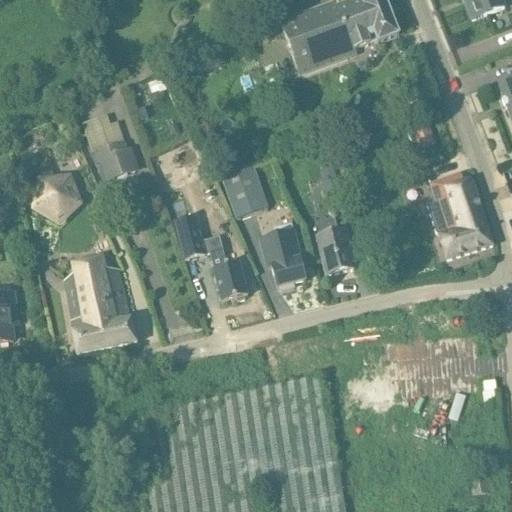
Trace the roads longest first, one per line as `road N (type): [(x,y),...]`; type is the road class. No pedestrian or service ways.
road 1 (unclassified): [(0,382),(195,350),(421,294),(508,286)]
road 2 (residential): [(508,286),(501,236),(415,0)]
